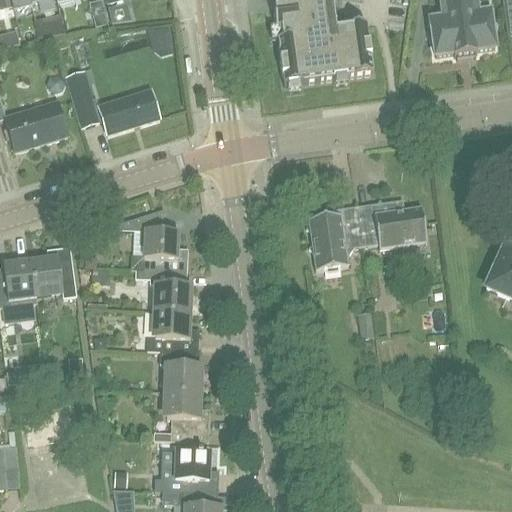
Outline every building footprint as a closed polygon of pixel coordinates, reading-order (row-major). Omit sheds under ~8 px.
[(0,0),(0,13),(8,11),(5,0),(0,0)] [(55,0),(54,0),(9,0),(13,13),(32,8),(31,6),(55,0)] [(329,45),(323,0),(271,0),(275,32),(282,31),(284,43),(277,44),(280,63),(279,63),(281,80),(282,80),(282,83),(284,83),(283,80),(298,78),(299,88),(333,83),(334,83),(333,76),(345,75),(346,82),(347,82),(347,81),(373,78),(366,28),(346,31),(346,33),(336,34),(336,32),(335,32),(336,44),(329,45)] [(454,59),(459,59),(477,56),(476,53),(494,50),(491,28),(495,27),(494,19),(490,20),(489,15),(490,15),(487,0),(480,0),(476,1),(476,0),(433,0),(434,6),(438,5),(440,22),(430,23),(431,28),(427,28),(428,36),(432,36),(435,59),(453,56),(454,59)] [(511,0),(503,0),(508,30),(511,29),(511,0)] [(107,27),(105,20),(96,23),(97,29),(107,27)] [(64,36),(61,23),(53,25),(56,38),(64,36)] [(19,47),(15,35),(7,37),(11,49),(19,47)] [(150,93),(99,108),(97,102),(94,102),(85,75),(65,81),(82,133),(102,127),(105,138),(158,122),(150,93)] [(48,95),(55,98),(62,96),(65,89),(63,83),(56,80),(50,81),(46,88),(48,95)] [(14,155),(66,139),(56,105),(3,121),(14,155)] [(426,245),(423,225),(421,210),(404,212),(402,203),(356,209),(362,249),(378,247),(379,252),(426,245)] [(362,249),(356,209),(311,216),(312,222),(307,223),(315,274),(348,269),(347,260),(353,251),(362,249)] [(511,302),(511,215),(502,211),(493,233),(508,240),(506,245),(486,291),(511,302)] [(179,234),(162,234),(163,213),(116,227),(116,233),(144,234),(143,260),(131,260),(130,274),(136,274),(186,276),(187,252),(178,251),(179,234)] [(48,262),(30,264),(35,298),(62,294),(62,301),(76,299),(69,250),(47,254),(48,262)] [(35,302),(35,298),(30,264),(14,266),(15,270),(3,271),(3,273),(0,272),(0,310),(9,310),(9,306),(35,302)] [(188,288),(186,288),(186,276),(136,274),(135,283),(149,283),(149,287),(153,287),(152,314),(156,314),(186,315),(188,288)] [(190,316),(186,315),(156,314),(155,342),(147,342),(147,354),(197,356),(198,333),(189,333),(190,316)] [(370,317),(357,319),(361,344),(374,342),(370,317)] [(511,352),(482,342),(478,354),(509,365),(511,356),(511,352)] [(197,368),(197,356),(147,354),(147,356),(159,356),(159,368),(164,368),(163,394),(167,394),(198,395),(199,368),(197,368)] [(201,396),(198,395),(167,394),(166,423),(171,423),(170,437),(154,437),(154,445),(208,447),(209,413),(200,413),(201,396)] [(8,400),(0,401),(0,416),(11,415),(8,400)] [(0,492),(7,492),(5,469),(17,467),(16,450),(0,451),(0,492)] [(179,484),(179,496),(216,497),(217,475),(208,474),(209,457),(175,455),(174,484),(179,484)] [(216,510),(216,497),(179,496),(162,496),(162,505),(164,509),(176,509),(174,511),(217,511),(217,510),(216,510)]
